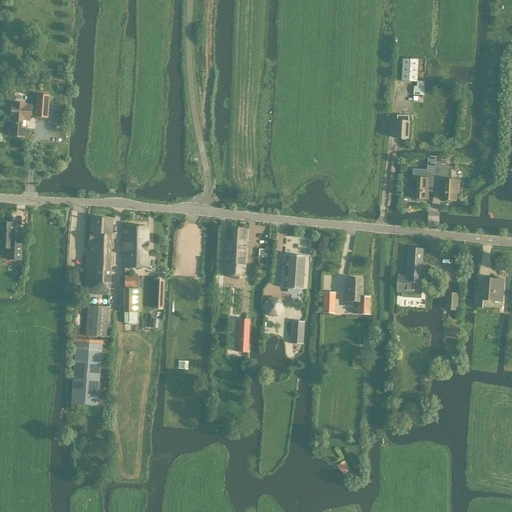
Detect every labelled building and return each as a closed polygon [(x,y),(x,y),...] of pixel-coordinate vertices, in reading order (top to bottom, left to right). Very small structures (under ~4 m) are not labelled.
[(401,80),(417,81),(418,59),(417,59),(402,58),(401,80)] [(414,86),(414,95),(424,96),(425,87),(424,87),(417,86),(414,86)] [(10,122),(9,136),(24,137),(26,120),(29,120),(30,116),(35,116),(35,117),(48,118),(49,96),(36,95),(35,106),(30,106),(30,105),(11,103),(10,115),(14,115),(13,123),(10,122)] [(397,121),(396,138),(402,139),(403,141),(407,141),(408,139),(409,139),(410,122),(409,122),(409,117),(398,116),(398,121),(397,121)] [(436,174),(435,187),(443,187),(442,200),(446,200),(447,202),(451,202),(452,201),(456,201),(457,193),(459,193),(460,181),(451,181),(451,168),(436,167),(436,174)] [(428,186),(435,187),(436,174),(422,173),(422,179),(413,178),(412,190),(414,190),(413,198),(417,199),(419,200),(422,200),(423,199),(427,199),(428,186)] [(91,218),(88,255),(110,257),(114,220),(91,218)] [(21,241),(13,240),(14,224),(0,223),(0,249),(10,250),(10,261),(20,261),(21,241)] [(147,227),(123,227),(123,268),(126,268),(143,268),(143,267),(147,267),(147,227)] [(244,276),(245,261),(246,231),(226,230),(224,275),(244,276)] [(259,249),(258,257),(264,257),(266,258),(267,250),(264,250),(259,249)] [(410,250),(408,277),(400,276),(399,290),(404,291),(404,295),(406,297),(416,297),(419,295),(419,292),(420,292),(422,251),(410,250)] [(107,295),(110,257),(88,255),(85,293),(107,295)] [(304,257),(286,255),(284,288),(301,290),(304,257)] [(124,274),(124,312),(124,323),(137,323),(137,312),(137,274),(124,274)] [(362,280),(347,279),(346,302),(357,302),(356,314),(369,315),(369,298),(361,297),(362,280)] [(476,291),(475,307),(483,308),(484,300),(503,301),(504,281),(485,279),(484,292),(476,291)] [(163,281),(154,281),(153,309),(161,309),(163,281)] [(323,292),(323,303),(335,304),(335,293),(323,292)] [(459,294),(447,293),(445,309),(458,310),(459,294)] [(87,305),(85,336),(105,337),(107,307),(93,306),(87,305)] [(238,320),(236,352),(248,352),(249,321),(238,320)] [(291,321),(290,344),(291,344),(298,344),(303,344),(304,322),(291,321)] [(71,404),(97,406),(102,345),(95,345),(95,340),(89,339),(88,344),(75,343),(71,404)] [(342,462),(337,466),(338,468),(341,472),(346,468),(342,462)]
